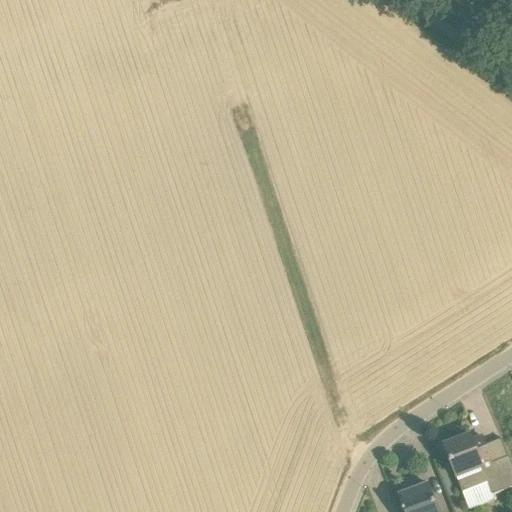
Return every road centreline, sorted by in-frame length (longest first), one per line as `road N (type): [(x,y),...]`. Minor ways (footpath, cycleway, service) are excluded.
road 1 (track): [(363,464),(240,107)]
road 2 (residential): [(341,511),(372,453),(511,355)]
